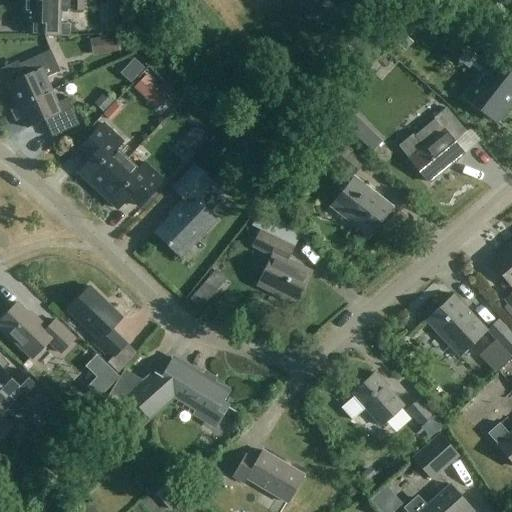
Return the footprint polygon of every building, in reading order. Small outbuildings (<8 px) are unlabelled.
[(83,0),(22,0),(21,22),(38,22),(37,34),(69,34),(69,24),(60,24),(60,10),(83,11),(83,0)] [(106,0),(107,10),(122,11),(122,0),(111,0),(106,0)] [(106,31),(121,32),(121,21),(106,21),(106,31)] [(496,60),(465,98),(494,121),(511,98),(511,70),(504,64),(511,53),(511,49),(491,33),(480,47),(496,60)] [(17,107),(52,91),(46,78),(61,71),(51,48),(18,63),(23,76),(6,83),(17,107)] [(140,81),(161,101),(167,94),(146,74),(140,81)] [(52,91),(17,107),(26,127),(44,120),(49,131),(51,136),(79,125),(68,98),(57,103),(52,91)] [(94,103),(103,112),(115,99),(105,91),(94,103)] [(114,120),(129,108),(121,100),(107,111),(114,120)] [(399,146),(429,182),(464,153),(454,141),(466,131),(447,108),(434,118),(435,120),(415,137),(413,134),(399,146)] [(97,190),(125,160),(115,150),(122,143),(103,125),(78,151),(88,160),(77,171),(97,190)] [(209,137),(197,125),(181,141),(194,153),(209,137)] [(330,138),(320,151),(339,166),(349,153),(330,138)] [(125,160),(97,190),(116,208),(126,197),(137,207),(162,181),(143,163),(136,171),(125,160)] [(192,165),(171,188),(183,199),(175,208),(177,210),(154,234),(180,258),(215,220),(195,202),(212,183),(192,165)] [(354,175),(331,206),(370,236),(394,206),(354,175)] [(296,304),(312,272),(287,260),(294,245),(261,229),(252,246),(272,255),(257,285),(296,304)] [(511,308),(511,244),(492,261),(511,285),(511,292),(504,299),(511,308)] [(89,287),(67,310),(99,341),(95,345),(111,361),(126,345),(110,330),(121,318),(89,287)] [(461,356),(488,331),(453,294),(426,320),(461,356)] [(16,304),(0,320),(0,328),(32,360),(49,342),(61,353),(74,340),(55,321),(47,330),(38,321),(36,323),(16,304)] [(492,353),(503,365),(511,356),(511,333),(507,329),(495,340),(500,345),(492,353)] [(172,358),(163,373),(155,368),(120,403),(141,428),(176,397),(196,408),(192,414),(215,429),(230,406),(221,400),(227,392),(172,358)] [(0,408),(7,415),(22,399),(27,404),(39,391),(17,370),(9,379),(0,370),(0,408)] [(374,372),(352,391),(355,395),(342,406),(353,419),(366,407),(382,425),(404,406),(374,372)] [(419,398),(405,410),(430,439),(444,427),(419,398)] [(65,409),(55,420),(72,437),(82,426),(65,409)] [(511,432),(498,445),(511,459),(511,432)] [(439,433),(412,457),(432,480),(459,456),(439,433)] [(244,455),(232,476),(242,483),(245,479),(286,504),(303,475),(261,450),(255,461),(244,455)] [(224,472),(213,464),(207,472),(218,480),(224,472)] [(376,477),(369,468),(359,476),(367,485),(376,477)] [(450,483),(426,505),(417,495),(404,508),(407,511),(471,511),(474,510),(450,483)] [(229,507),(236,496),(222,487),(215,498),(229,507)]
